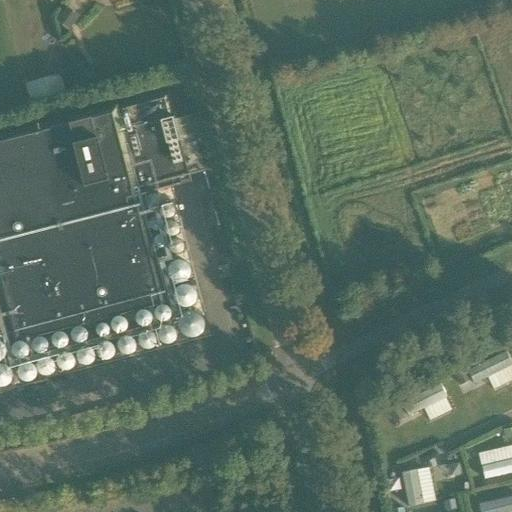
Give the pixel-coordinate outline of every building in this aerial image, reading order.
[(27,102),(62,93),(57,72),(22,82),(27,102)] [(0,300),(11,345),(170,303),(142,195),(191,182),(188,173),(204,169),(190,116),(175,120),(174,118),(171,119),(166,99),(121,111),(120,106),(0,137),(0,300)] [(487,384),(488,387),(511,379),(511,364),(508,352),(454,371),(461,393),(487,384)] [(440,381),(398,400),(407,417),(448,398),(440,381)] [(483,482),(511,473),(511,442),(474,453),(483,482)] [(400,470),(405,506),(432,503),(428,467),(400,470)] [(477,511),(511,511),(511,495),(476,503),(477,511)]
